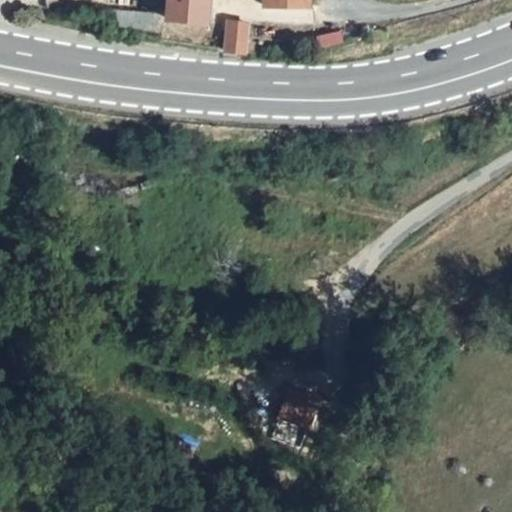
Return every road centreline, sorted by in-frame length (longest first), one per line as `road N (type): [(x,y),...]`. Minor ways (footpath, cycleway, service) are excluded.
road 1 (secondary): [(511,50),(412,82),(335,91),(124,79),(0,56)]
road 2 (unclassified): [(349,511),(356,430),(339,361),(339,312),(364,270),(404,231),(511,160)]
